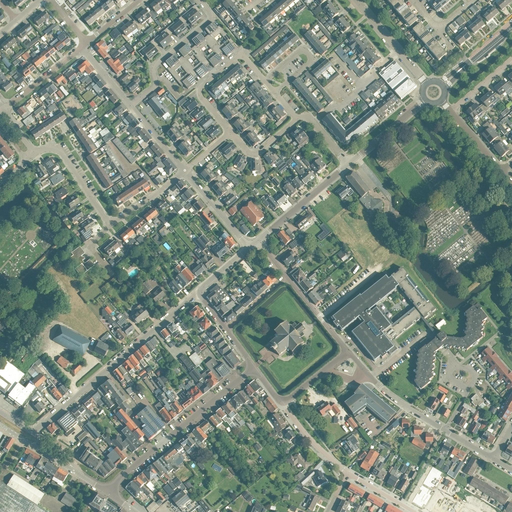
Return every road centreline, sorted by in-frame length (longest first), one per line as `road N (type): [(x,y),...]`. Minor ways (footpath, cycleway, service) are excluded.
road 1 (unclassified): [(31,433),(198,291)]
road 2 (residential): [(110,493),(253,367)]
road 3 (residential): [(197,0),(211,17),(155,66),(155,87),(130,107)]
road 4 (residential): [(265,81),(242,53),(202,85),(230,132)]
